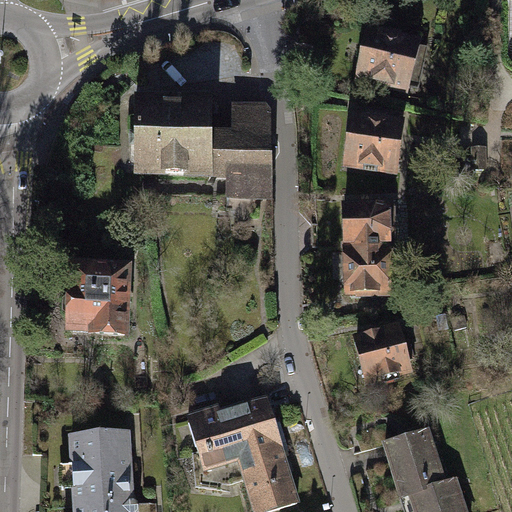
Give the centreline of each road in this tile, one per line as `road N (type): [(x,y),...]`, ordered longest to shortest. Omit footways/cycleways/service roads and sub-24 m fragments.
road 1 (residential): [(250,0),(283,96),(296,334),(343,511)]
road 2 (secondary): [(6,511),(14,300),(5,108)]
road 3 (secondary): [(214,0),(45,53)]
